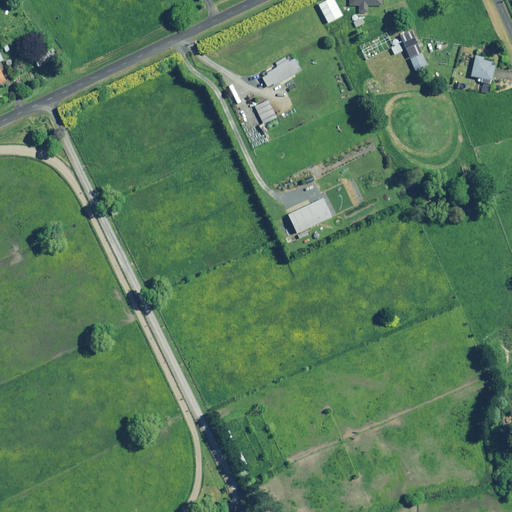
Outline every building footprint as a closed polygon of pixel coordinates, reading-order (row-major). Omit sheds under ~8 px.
[(327,0),(319,4),(328,22),(344,14),(336,0),(327,0)] [(381,0),(349,0),(349,5),(361,5),(360,11),(368,11),(369,5),(382,5),(381,0)] [(428,63),(412,30),(401,36),(416,68),(428,63)] [(392,47),(385,34),(360,47),(366,60),(392,47)] [(402,51),(399,44),(391,48),(394,55),(402,51)] [(56,57),(52,48),(33,58),(38,67),(56,57)] [(292,56),(263,72),(271,88),(301,72),(292,56)] [(496,61),(475,56),(470,74),(492,79),(496,61)] [(490,85),(483,83),(481,92),(488,94),(490,85)] [(268,100),(256,107),(265,123),(278,116),(268,100)] [(313,202),(288,213),(297,232),(330,216),(315,184),(306,188),(313,202)]
